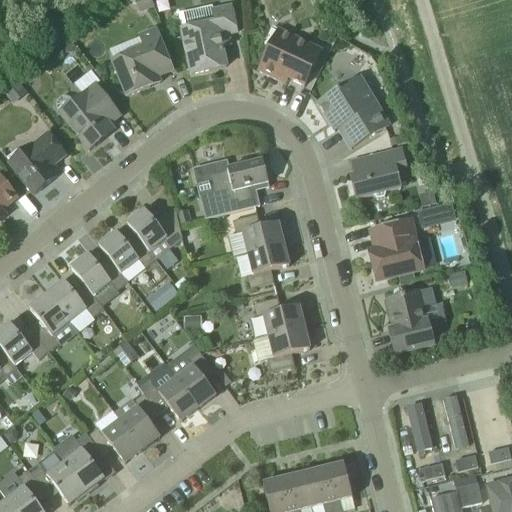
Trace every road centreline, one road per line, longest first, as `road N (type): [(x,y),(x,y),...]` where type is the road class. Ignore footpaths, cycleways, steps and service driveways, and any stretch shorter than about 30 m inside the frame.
road 1 (residential): [(0,269),(182,123),(235,105),(283,126),(302,149),(328,211),(366,393)]
road 2 (residential): [(125,511),(242,429),(366,393)]
road 3 (unclassified): [(473,173),(423,0)]
road 4 (residential): [(366,393),(511,353)]
road 5 (unclassified): [(473,173),(452,173),(441,163),(398,60)]
road 6 (residential): [(511,297),(473,173)]
road 7 (residential): [(395,511),(366,393)]
